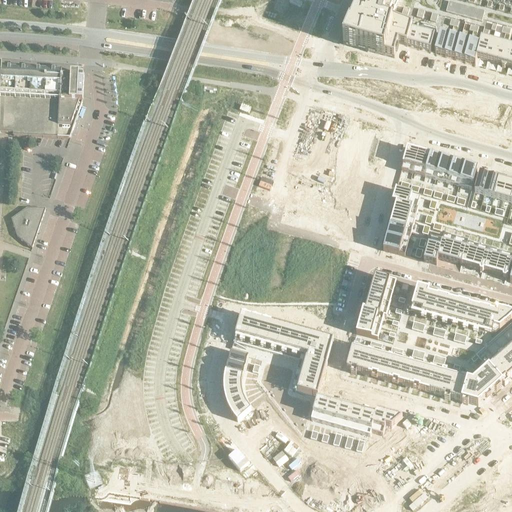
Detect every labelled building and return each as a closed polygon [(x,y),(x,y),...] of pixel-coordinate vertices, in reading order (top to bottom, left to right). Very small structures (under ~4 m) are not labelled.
[(350,29),(343,45),(394,59),(398,44),(406,47),(411,29),(411,28),(390,20),(398,0),(377,0),(372,12),(360,7),(350,29)] [(411,29),(406,47),(407,47),(407,46),(418,50),(424,27),(412,24),(411,28),(411,29)] [(424,27),(418,50),(430,53),(437,31),(424,27)] [(440,35),(435,54),(436,54),(435,54),(436,54),(444,57),(445,57),(450,38),(440,35)] [(450,38),(445,57),(446,57),(454,59),(455,60),(455,59),(460,41),(450,38)] [(480,46),(476,59),(477,59),(487,62),(492,43),(481,40),(479,46),(480,46)] [(460,41),(455,59),(455,60),(456,60),(464,62),(465,62),(470,43),(460,41)] [(470,43),(465,62),(465,63),(465,62),(474,65),(475,65),(477,59),(476,59),(480,46),(479,46),(470,43)] [(492,43),(487,62),(497,65),(502,46),(492,43)] [(511,48),(502,46),(497,65),(501,66),(502,68),(504,69),(506,67),(507,68),(511,51),(511,48)] [(3,68),(2,68),(0,98),(0,133),(13,134),(13,136),(70,139),(83,104),(84,75),(3,71),(3,68)] [(251,109),(242,105),(240,111),(249,115),(251,109)] [(331,120),(323,117),(317,141),(356,152),(339,212),(302,212),(302,209),(298,209),(294,209),(289,209),(289,237),(301,237),(301,239),(307,239),(307,237),(314,237),(314,239),(320,239),(320,237),(327,237),(327,239),(333,239),(333,237),(341,237),(341,232),(358,237),(365,213),(367,206),(369,207),(370,201),(368,201),(370,194),(372,194),(373,189),(372,188),(374,181),(375,182),(377,176),(375,176),(377,168),(379,169),(380,164),(378,163),(380,158),(382,159),(387,141),(383,139),(384,136),(388,137),(388,135),(372,131),(365,129),(366,127),(355,124),(355,126),(341,122),(342,121),(332,118),(331,120)] [(407,151),(401,172),(472,192),(478,171),(407,151)] [(479,176),(474,195),(484,197),(490,176),(488,175),(488,176),(486,175),(485,178),(479,176)] [(490,176),(484,197),(493,200),(498,181),(493,180),(493,177),(492,177),(492,176),(490,176)] [(498,181),(493,200),(502,203),(508,181),(507,180),(506,181),(505,180),(504,183),(502,181),(499,181),(498,181)] [(508,181),(502,203),(511,205),(511,203),(511,184),(511,185),(511,182),(510,182),(510,181),(508,181)] [(396,206),(383,252),(405,258),(418,211),(417,211),(420,199),(396,192),(393,205),(396,206)] [(17,238),(32,250),(46,210),(41,210),(27,210),(12,220),(17,238)] [(431,239),(424,263),(436,267),(438,261),(508,281),(511,265),(511,257),(468,245),(468,244),(444,237),(443,242),(431,239)] [(363,311),(356,335),(378,341),(384,318),(386,319),(396,283),(375,277),(365,312),(363,311)] [(412,308),(412,309),(422,312),(421,315),(492,335),(494,330),(500,332),(511,320),(511,315),(498,311),(498,312),(497,312),(496,315),(491,313),(491,312),(429,295),(429,292),(417,289),(416,293),(415,296),(414,300),(413,304),(412,308)] [(241,317),(234,344),(299,362),(297,370),(303,372),(298,393),(318,399),(334,342),(241,317)] [(352,350),(347,371),(351,372),(351,374),(356,376),(357,374),(445,398),(444,400),(450,402),(450,400),(478,407),(503,385),(505,387),(509,383),(507,381),(511,377),(511,324),(476,357),(488,370),(473,384),(352,350)] [(231,353),(229,363),(246,368),(248,358),(231,353)] [(228,364),(226,372),(243,377),(246,368),(229,363),(228,364)] [(224,383),(242,384),(243,377),(226,372),(226,373),(226,374),(225,375),(225,376),(225,377),(225,378),(225,379),(224,380),(224,381),(224,382),(224,383)] [(224,386),(224,387),(224,388),(224,389),(224,390),(224,391),(224,392),(224,393),(224,394),(242,392),(242,385),(242,384),(224,383),(224,384),(224,385),(224,386)] [(242,392),(224,394),(225,395),(225,396),(225,397),(225,398),(225,399),(226,400),(226,401),(226,402),(226,403),(227,404),(244,399),(242,392)] [(244,399),(227,404),(227,405),(227,406),(228,407),(228,408),(229,409),(229,410),(230,411),(230,412),(231,413),(231,414),(247,405),(244,399)] [(317,401),(311,422),(370,438),(372,434),(383,437),(386,428),(392,430),(402,421),(402,420),(401,419),(397,418),(395,417),(395,418),(389,416),(390,416),(376,412),(375,416),(374,416),(369,415),(368,414),(368,415),(368,414),(367,413),(367,414),(361,413),(362,412),(361,411),(360,412),(359,412),(354,411),(354,410),(353,410),(352,409),(352,410),(349,409),(345,408),(346,408),(345,407),(344,408),(342,407),(341,406),(341,407),(333,405),(334,404),(333,404),(332,405),(327,403),(327,402),(326,402),(326,403),(325,403),(326,403),(325,402),(325,403),(319,401),(318,401),(317,401)] [(247,405),(231,414),(232,415),(232,416),(233,416),(233,417),(234,418),(234,419),(235,420),(236,421),(238,423),(240,421),(251,411),(247,405)] [(251,411),(240,421),(247,429),(260,417),(253,409),(251,410),(251,411)] [(260,417),(247,429),(254,437),(267,425),(260,417)] [(406,430),(411,426),(407,422),(402,425),(406,430)] [(267,425),(254,437),(254,438),(255,440),(258,442),(261,445),(275,433),(267,425)] [(439,430),(424,442),(431,449),(432,451),(433,450),(431,449),(435,445),(437,447),(448,436),(447,432),(439,430)] [(275,433),(261,445),(268,453),(282,441),(275,433)] [(419,436),(412,441),(424,455),(431,449),(424,442),(419,436)] [(282,441),(268,453),(275,461),(289,449),(282,441)] [(412,441),(407,447),(419,460),(424,455),(412,441)] [(407,447),(401,452),(413,465),(419,460),(407,447)] [(289,449),(275,461),(279,465),(279,467),(282,469),(283,470),(296,457),(289,449)] [(401,452),(394,458),(406,472),(413,465),(401,452)] [(296,457),(283,470),(286,473),(287,476),(289,477),(288,479),(303,466),(296,457)] [(394,458),(386,465),(398,478),(406,472),(394,458)] [(386,465),(379,471),(391,484),(398,478),(386,465)] [(303,466),(288,479),(295,487),(309,475),(302,468),(304,466),(303,466)] [(379,471),(372,478),(384,491),(387,488),(389,488),(390,485),(391,484),(379,471)] [(309,475),(295,487),(302,496),(317,482),(315,483),(309,475)] [(372,478),(364,485),(378,500),(376,498),(379,495),(382,494),(383,492),(384,491),(372,478)] [(317,482),(302,496),(305,499),(308,501),(312,504),(315,506),(326,488),(317,482)] [(364,485),(356,490),(364,509),(367,507),(371,505),(374,503),(378,500),(364,485)] [(326,488),(315,506),(319,508),(323,510),(327,511),(330,511),(335,492),(326,488)] [(355,490),(345,493),(347,511),(354,511),(356,511),(360,510),(364,509),(356,490),(355,490)] [(335,492),(330,511),(347,511),(345,493),(335,492)]
